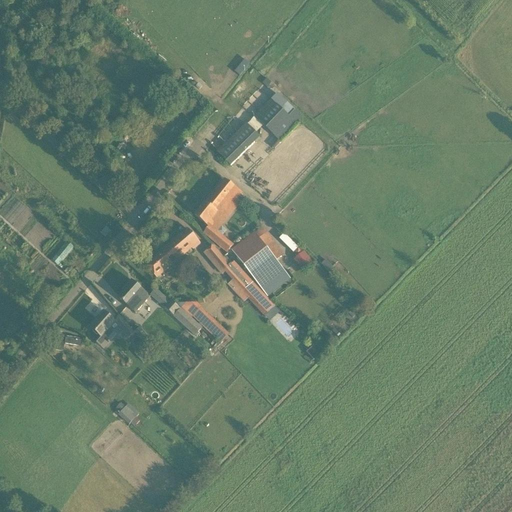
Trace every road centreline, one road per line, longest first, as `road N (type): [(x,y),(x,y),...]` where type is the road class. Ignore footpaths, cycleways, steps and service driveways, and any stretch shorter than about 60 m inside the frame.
road 1 (unclassified): [(0,385),(142,219),(0,96)]
road 2 (unknown): [(142,219),(262,65)]
